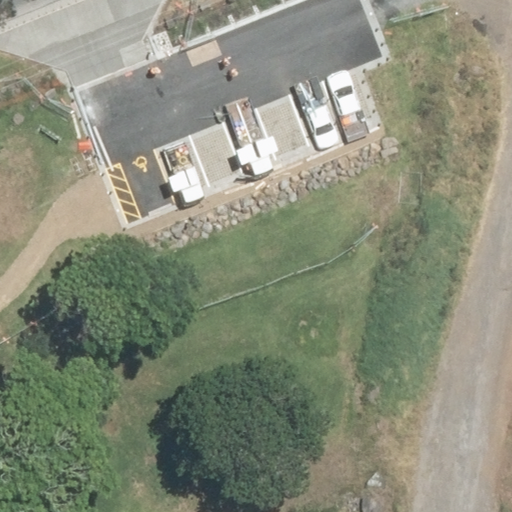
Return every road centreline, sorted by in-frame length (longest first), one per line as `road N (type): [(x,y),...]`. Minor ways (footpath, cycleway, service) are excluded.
road 1 (track): [(475,511),(479,408),(511,212)]
road 2 (track): [(364,0),(149,84)]
